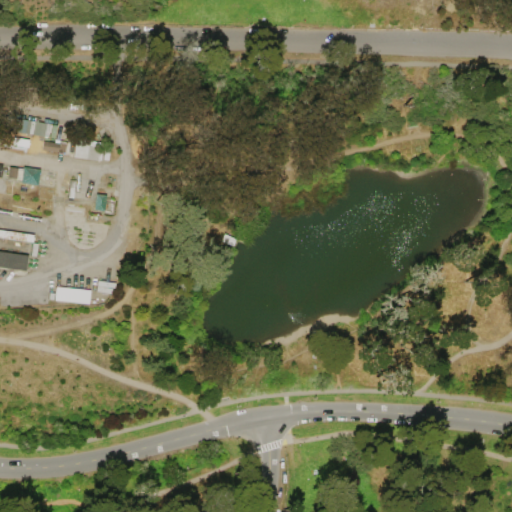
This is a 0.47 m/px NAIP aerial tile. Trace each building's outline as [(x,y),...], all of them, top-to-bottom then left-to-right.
[(52,125),(50,138),(14,132),(16,119),(52,125)] [(44,142),(57,143),(57,141),(67,142),(66,153),(61,153),(43,151),(44,142)] [(24,168),(41,170),(39,187),(22,184),(22,181),(17,180),(17,179),(9,178),(10,168),(18,169),(18,168),(24,169),(24,168)] [(107,196),(105,212),(95,210),(97,195),(107,196)] [(0,230),(35,236),(34,244),(0,238),(0,230)] [(222,233),(219,239),(231,246),(235,239),(222,233)] [(0,251),(25,255),(23,271),(0,267),(0,251)] [(95,279),(114,283),(113,288),(106,287),(94,285),(95,279)] [(53,286),(52,300),(86,303),(87,289),(53,286)]
